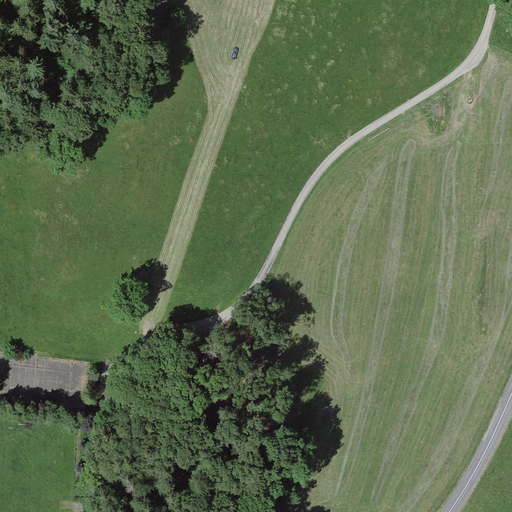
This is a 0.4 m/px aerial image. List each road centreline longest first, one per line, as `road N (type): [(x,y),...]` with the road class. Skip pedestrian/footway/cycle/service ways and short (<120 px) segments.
road 1 (unclassified): [(494,0),(483,40),(462,68),(350,140),(321,168),(238,305),(132,351),(95,449),(92,511)]
road 2 (primary): [(511,392),(449,511)]
